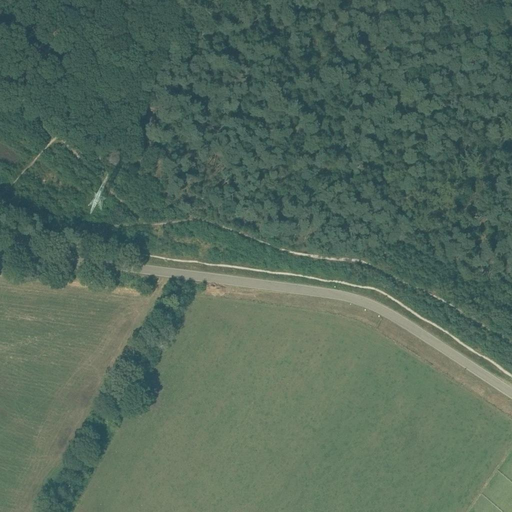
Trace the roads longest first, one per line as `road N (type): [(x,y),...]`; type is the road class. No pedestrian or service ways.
road 1 (track): [(511,106),(186,274),(55,139)]
road 2 (unclassified): [(511,394),(356,297),(0,251)]
road 3 (track): [(511,345),(367,265),(212,224),(112,225),(0,208)]
road 4 (track): [(182,17),(55,139)]
